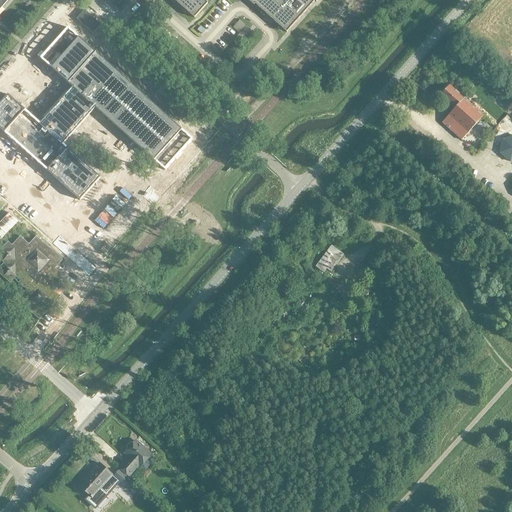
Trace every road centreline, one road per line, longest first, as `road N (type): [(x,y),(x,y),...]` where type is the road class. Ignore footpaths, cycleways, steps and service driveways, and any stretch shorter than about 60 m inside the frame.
road 1 (tertiary): [(97,418),(299,188)]
road 2 (residential): [(299,188),(89,0)]
road 3 (tertiary): [(299,188),(468,0)]
road 4 (unknown): [(511,371),(380,511)]
road 5 (residential): [(204,48),(238,79),(271,41),(244,10),(234,12)]
road 6 (unclassified): [(97,418),(0,329)]
road 7 (tertiary): [(10,511),(97,418)]
